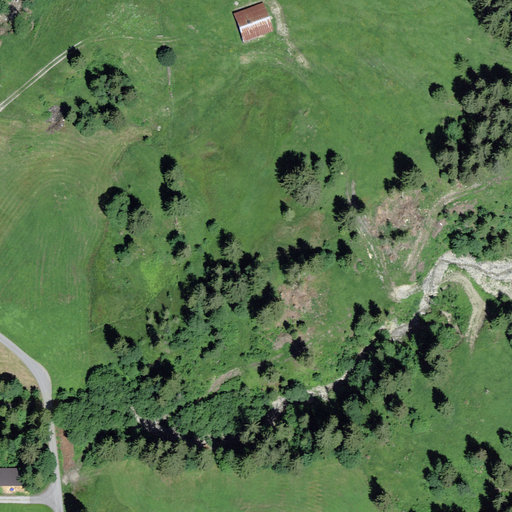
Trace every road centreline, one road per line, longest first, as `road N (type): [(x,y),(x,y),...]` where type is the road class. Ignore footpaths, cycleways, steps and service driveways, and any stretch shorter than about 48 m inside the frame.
road 1 (unclassified): [(59,511),(42,380),(0,337)]
road 2 (track): [(0,107),(103,29),(120,0)]
